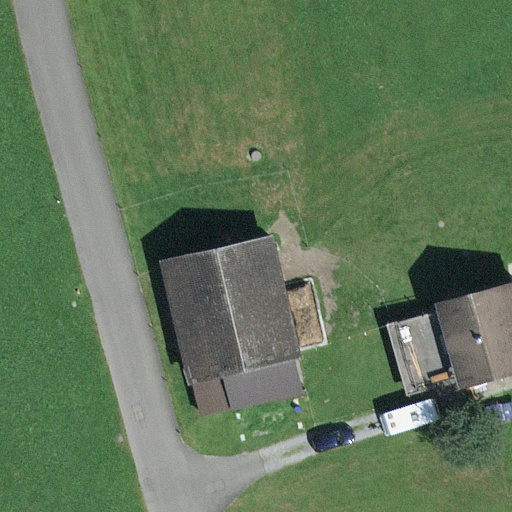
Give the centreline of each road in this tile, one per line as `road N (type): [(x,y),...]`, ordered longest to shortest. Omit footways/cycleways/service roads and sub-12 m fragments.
road 1 (unclassified): [(39,0),(173,511)]
road 2 (track): [(170,499),(435,409)]
